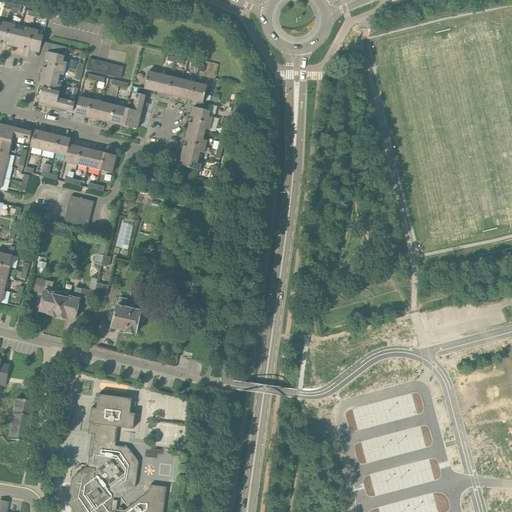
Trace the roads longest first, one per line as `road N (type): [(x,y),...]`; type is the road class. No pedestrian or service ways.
road 1 (secondary): [(248,511),(287,233),(296,50)]
road 2 (residential): [(206,379),(0,330)]
road 3 (residential): [(4,107),(163,151),(172,110)]
